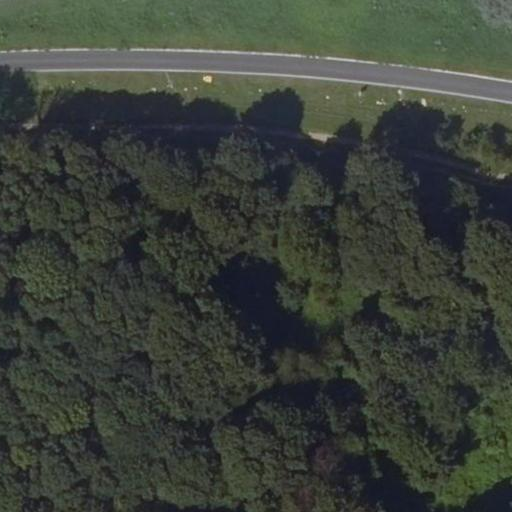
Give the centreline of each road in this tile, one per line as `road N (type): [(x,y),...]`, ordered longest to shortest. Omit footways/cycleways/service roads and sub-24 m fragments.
road 1 (track): [(511,183),(236,138),(0,134)]
road 2 (trunk): [(0,65),(341,71),(511,95)]
